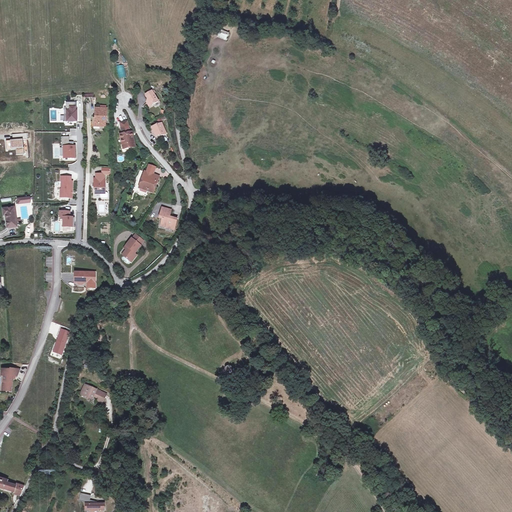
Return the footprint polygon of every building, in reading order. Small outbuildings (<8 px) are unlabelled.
[(222,30),(219,38),(227,41),(230,33),(222,30)] [(119,78),(125,77),(124,65),(117,66),(119,78)] [(158,101),(153,94),(152,91),(145,95),(148,99),(147,103),(149,107),(158,101)] [(75,102),(67,102),(67,120),(77,120),(77,110),(75,110),(75,102)] [(107,109),(106,109),(100,109),(96,109),(95,119),(94,119),(94,124),(99,124),(99,126),(105,127),(105,117),(106,117),(107,109)] [(166,133),(161,123),(152,128),(156,137),(161,135),(161,136),(166,133)] [(135,147),(132,132),(130,133),(128,127),(121,128),(123,134),(120,135),(124,149),(135,147)] [(69,137),(62,137),(62,147),(64,147),(65,148),(65,156),(65,157),(70,157),(70,158),(75,158),(75,153),(75,147),(72,147),(72,142),(70,142),(69,137)] [(155,186),(158,176),(153,175),(156,168),(149,165),(147,172),(145,172),(144,176),(146,177),(144,184),(141,183),(139,189),(153,193),(156,186),(155,186)] [(62,179),(61,179),(61,197),(71,198),(71,179),(73,179),(73,175),(63,175),(62,179)] [(105,193),(105,182),(103,182),(103,179),(94,179),(94,183),(95,183),(95,194),(100,194),(105,194),(105,193)] [(17,227),(14,208),(3,210),(4,216),(6,216),(8,228),(17,227)] [(169,217),(171,210),(162,208),(159,218),(163,219),(161,226),(174,230),(177,219),(169,217)] [(70,212),(60,212),(60,217),(63,218),(63,227),(73,227),(73,218),(70,218),(70,212)] [(145,241),(136,234),(132,239),(141,246),(145,241)] [(135,254),(141,246),(132,239),(126,246),(128,248),(126,250),(122,255),(123,256),(131,262),(135,258),(133,256),(135,254)] [(95,288),(96,273),(79,272),(79,283),(87,283),(87,288),(95,288)] [(4,376),(3,390),(11,391),(11,387),(12,387),(13,377),(17,377),(20,370),(10,369),(10,370),(2,369),(2,376),(4,376)] [(97,398),(100,392),(85,385),(81,395),(92,399),(93,396),(97,398)] [(102,403),(106,394),(100,392),(97,398),(98,398),(97,401),(102,403)] [(16,486),(7,483),(8,481),(0,478),(0,488),(14,492),(14,494),(21,496),(24,486),(17,484),(16,486)] [(104,510),(104,504),(100,504),(100,503),(90,501),(91,496),(81,494),(79,501),(89,503),(89,504),(86,504),(86,510),(90,510),(90,511),(98,511),(98,510),(104,510)]
